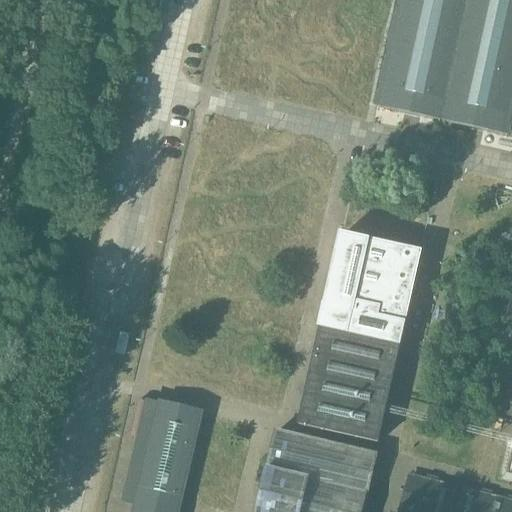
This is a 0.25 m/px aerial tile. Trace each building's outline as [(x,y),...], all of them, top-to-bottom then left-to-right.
[(511,0),(400,0),(377,107),(508,136),(509,135),(511,135),(511,0)] [(420,254),(341,236),(325,307),(324,307),(319,329),(320,329),(299,426),(378,444),(399,346),(400,347),(405,325),(404,324),(420,254)] [(178,511),(201,414),(160,404),(134,511),(178,511)] [(363,511),(376,456),(276,432),(257,511),(363,511)] [(511,441),(509,441),(497,481),(511,483),(511,441)] [(446,443),(442,459),(453,461),(457,446),(446,443)] [(511,511),(511,501),(410,476),(400,511),(511,511)]
